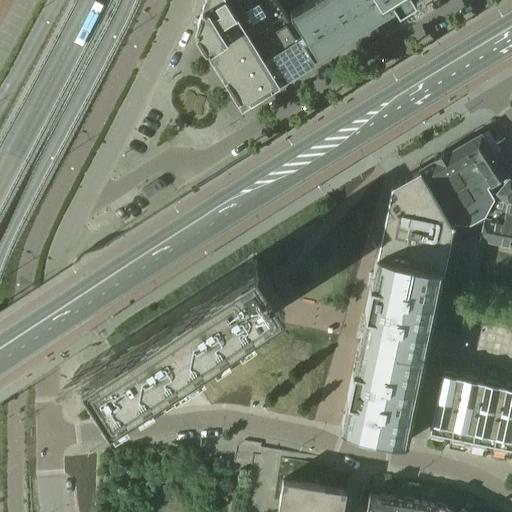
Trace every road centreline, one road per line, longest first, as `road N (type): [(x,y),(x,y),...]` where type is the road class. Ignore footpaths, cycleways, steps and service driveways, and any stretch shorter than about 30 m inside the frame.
road 1 (primary): [(84,300),(511,35)]
road 2 (residential): [(511,499),(461,472),(233,420),(51,436)]
road 3 (residential): [(462,0),(210,155),(172,155),(76,215)]
road 4 (residential): [(76,215),(186,0)]
road 5 (residential): [(51,436),(56,250),(76,215)]
